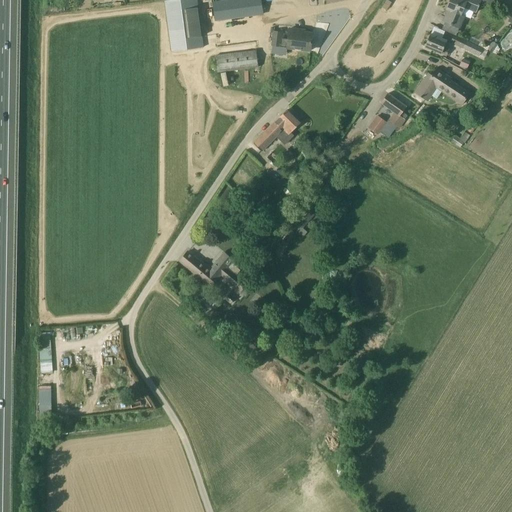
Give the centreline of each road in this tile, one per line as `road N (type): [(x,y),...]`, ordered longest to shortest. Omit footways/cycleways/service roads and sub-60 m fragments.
road 1 (unclassified): [(207,511),(178,427),(128,334),(136,305),(237,144),(325,62)]
road 2 (motorway): [(0,290),(4,0)]
road 3 (unclassified): [(325,62),(368,91),(385,85),(432,0)]
